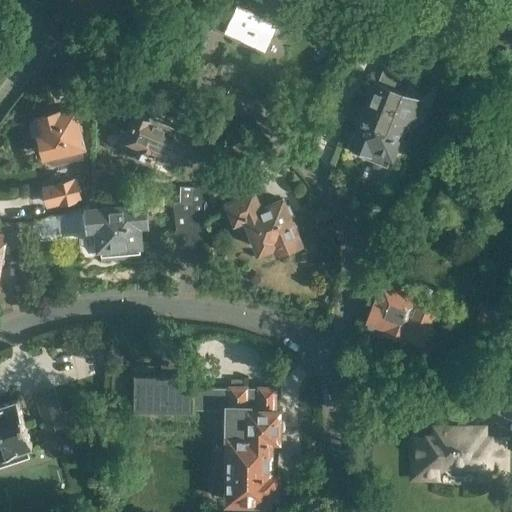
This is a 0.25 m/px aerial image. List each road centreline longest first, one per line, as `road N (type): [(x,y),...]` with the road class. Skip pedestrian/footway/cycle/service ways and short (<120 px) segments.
road 1 (residential): [(30,36),(199,78),(286,131),(328,193),(354,269),(325,351)]
road 2 (residential): [(0,328),(100,301),(154,296),(270,317),(325,351)]
road 3 (residential): [(325,351),(335,511)]
